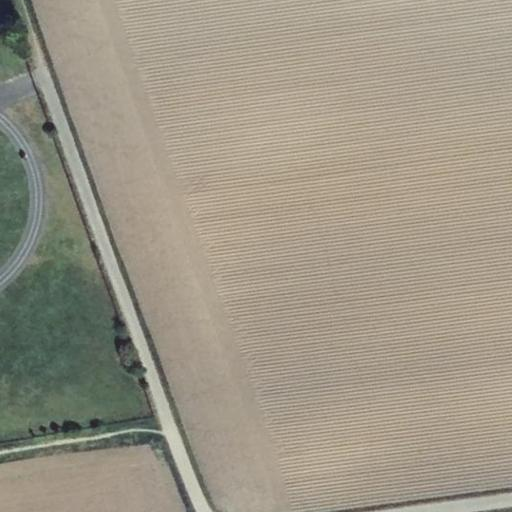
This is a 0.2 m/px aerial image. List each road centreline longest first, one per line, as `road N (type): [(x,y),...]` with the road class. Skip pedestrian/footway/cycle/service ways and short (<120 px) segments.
road 1 (residential): [(203,511),(45,76)]
road 2 (track): [(0,453),(170,431)]
